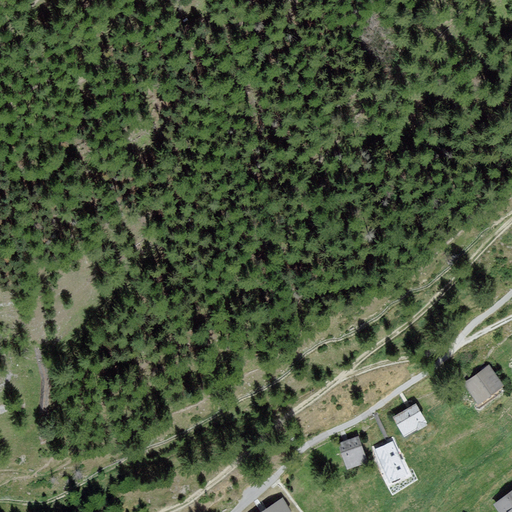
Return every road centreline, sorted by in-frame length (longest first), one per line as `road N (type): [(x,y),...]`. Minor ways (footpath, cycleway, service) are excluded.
road 1 (track): [(511,220),(441,295),(245,458),(164,511)]
road 2 (residential): [(233,511),(312,441),(374,407),(457,344),(511,291)]
road 3 (track): [(457,344),(339,378)]
